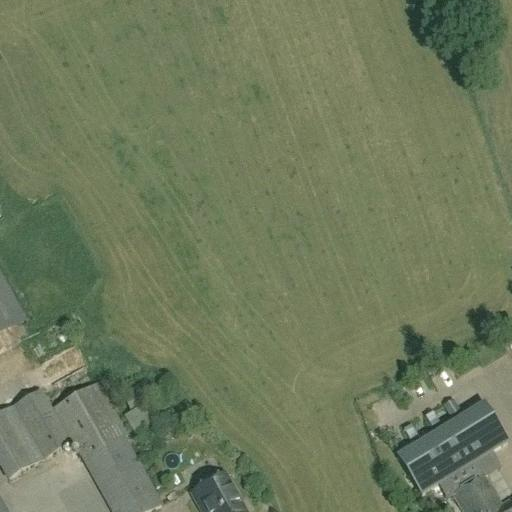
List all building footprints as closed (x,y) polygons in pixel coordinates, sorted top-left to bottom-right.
[(0,341),(27,325),(0,277),(0,341)] [(131,413),(155,399),(145,381),(120,395),(131,413)] [(147,511),(160,505),(122,441),(129,437),(99,384),(53,410),(42,392),(0,415),(0,466),(9,482),(73,445),(82,460),(113,511),(147,511)] [(450,418),(460,412),(454,401),(444,407),(450,418)] [(486,407),(466,420),(489,457),(509,445),(486,407)] [(136,435),(154,424),(145,408),(126,418),(136,435)] [(432,429),(439,425),(433,415),(426,419),(432,429)] [(466,420),(445,432),(468,470),(489,457),(466,420)] [(417,438),(411,428),(404,433),(410,443),(417,438)] [(445,432),(425,445),(448,482),(468,470),(445,432)] [(425,445),(401,459),(423,497),(438,488),(448,482),(425,445)] [(243,511),(224,478),(192,496),(201,511),(243,511)] [(454,498),(463,511),(511,511),(511,501),(502,508),(484,479),(454,498)]
